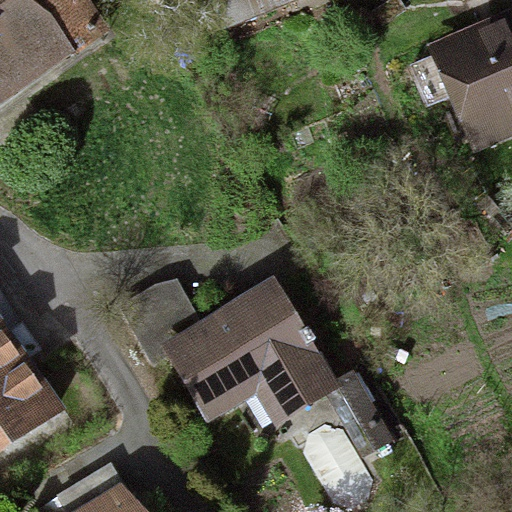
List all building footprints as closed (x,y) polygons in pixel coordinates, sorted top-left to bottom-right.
[(74,0),(0,0),(0,89),(92,24),(74,0)] [(511,122),(511,26),(441,58),(454,88),(463,84),(485,135),(511,122)] [(175,283),(156,289),(121,309),(153,363),(169,354),(207,418),(265,383),(278,405),(325,377),(307,347),(314,343),(307,332),(301,336),(272,288),(221,323),(219,320),(203,330),(175,283)] [(0,450),(53,413),(0,338),(0,450)] [(350,380),(329,392),(363,455),(386,442),(350,380)] [(121,511),(117,505),(129,498),(109,466),(59,497),(67,511),(121,511)]
